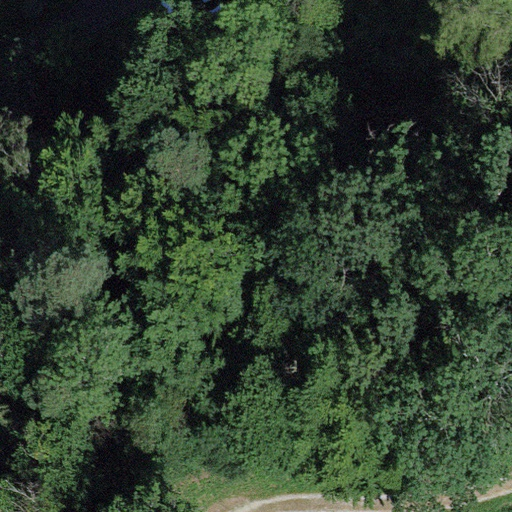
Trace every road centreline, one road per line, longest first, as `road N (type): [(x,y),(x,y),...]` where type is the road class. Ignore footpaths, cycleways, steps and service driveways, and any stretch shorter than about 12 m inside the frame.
road 1 (track): [(246,511),(281,502),(431,502),(511,486)]
road 2 (unclassified): [(106,0),(0,73)]
